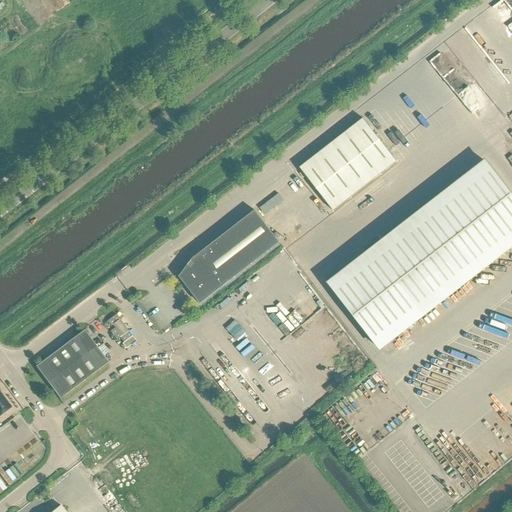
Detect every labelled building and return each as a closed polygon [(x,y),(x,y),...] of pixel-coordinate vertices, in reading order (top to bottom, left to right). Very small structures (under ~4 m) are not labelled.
[(364,119),(300,168),(333,211),(397,162),(364,119)] [(330,285),(379,349),(511,245),(511,195),(487,163),(330,285)] [(262,214),(283,201),(278,193),(257,207),(262,214)] [(179,277),(200,304),(280,243),(255,211),(193,259),(179,277)] [(110,332),(116,340),(118,339),(126,349),(136,342),(116,315),(107,321),(113,329),(110,332)] [(234,321),(225,328),(229,334),(234,331),(233,329),(238,327),(234,321)] [(108,363),(84,330),(35,367),(60,399),(108,363)] [(0,415),(11,408),(0,392),(0,415)]
